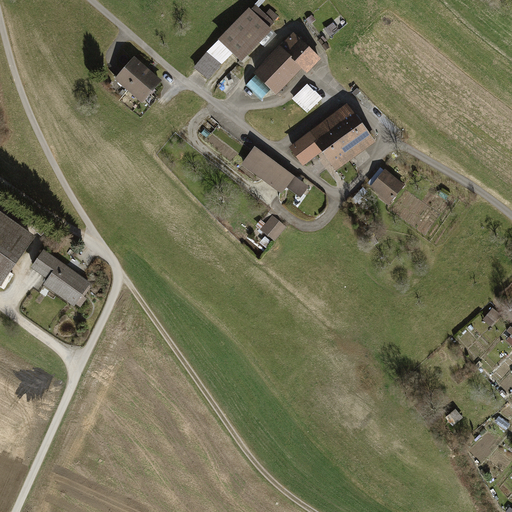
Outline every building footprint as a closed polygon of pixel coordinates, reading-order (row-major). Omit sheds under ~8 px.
[(250,9),(249,8),(193,67),(207,80),(231,54),(242,63),(273,31),(268,26),(277,17),(270,11),(266,15),(255,4),(250,9)] [(292,34),(253,75),(275,95),(301,67),(307,73),(319,59),(292,34)] [(143,103),(162,80),(132,56),(114,79),(128,90),(143,103)] [(261,98),(268,90),(253,76),(246,84),(261,98)] [(308,84),(292,99),(307,114),(323,99),(308,84)] [(310,131),(323,149),(359,122),(346,104),(310,131)] [(359,122),(323,149),(337,168),(373,141),(359,122)] [(310,131),(289,146),(303,164),(323,149),(310,131)] [(295,176),(255,147),(252,150),(242,164),(282,194),(287,188),(301,198),(309,186),(295,176)] [(384,169),(370,188),(379,195),(377,198),(388,206),(404,185),(384,169)] [(0,212),(0,286),(6,291),(40,237),(0,212)] [(287,226),(272,215),(261,231),(274,241),(275,242),(287,226)] [(95,283),(43,248),(31,267),(46,277),(42,283),(78,307),(95,283)] [(502,315),(495,309),(485,320),(492,327),(502,315)] [(511,423),(501,416),(496,423),(509,432),(511,427),(511,423)]
